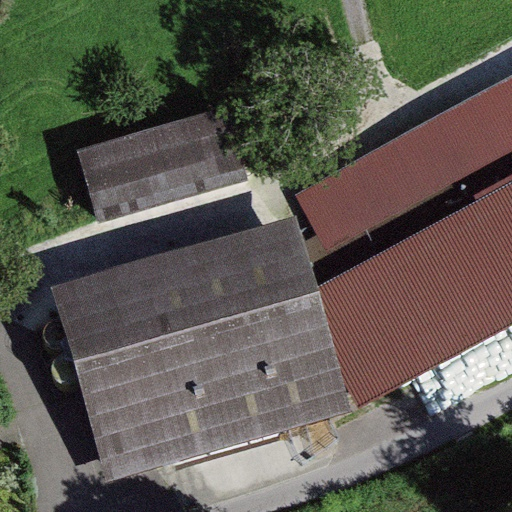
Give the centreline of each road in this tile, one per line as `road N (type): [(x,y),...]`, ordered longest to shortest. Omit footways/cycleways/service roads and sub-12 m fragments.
road 1 (residential): [(232,511),(317,486),(511,394)]
road 2 (track): [(358,0),(376,99),(390,120),(411,119)]
